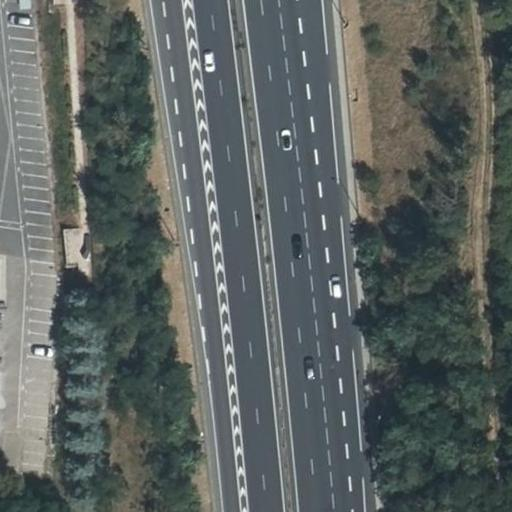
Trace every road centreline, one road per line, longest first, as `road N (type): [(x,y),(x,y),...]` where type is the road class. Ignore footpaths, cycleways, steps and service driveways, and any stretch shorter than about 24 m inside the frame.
road 1 (motorway): [(162,0),(231,511)]
road 2 (motorway): [(325,511),(269,0)]
road 3 (motorway): [(210,0),(264,511)]
road 4 (track): [(488,0),(503,511)]
